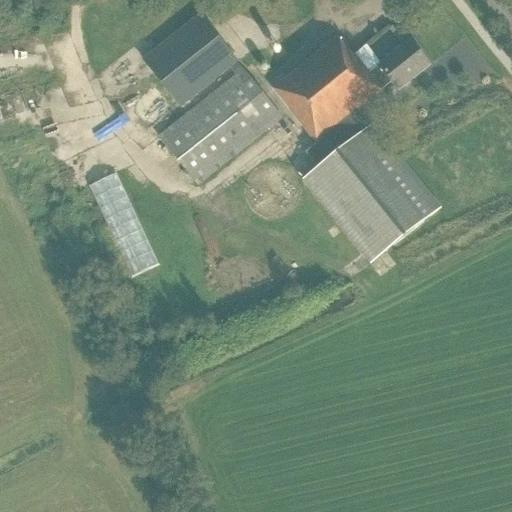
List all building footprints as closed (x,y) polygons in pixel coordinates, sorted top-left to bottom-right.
[(229,67),(235,75),(242,68),(199,14),(140,59),(177,107),(229,67)] [(38,35),(10,41),(12,50),(40,44),(38,35)] [(273,90),(318,144),(359,109),(381,90),(392,81),(398,88),(429,62),(409,39),(369,73),(354,55),(352,56),(336,38),(273,90)] [(243,68),(242,68),(235,75),(157,135),(196,186),(283,119),(243,68)] [(139,95),(156,110),(168,96),(151,81),(139,95)] [(21,103),(20,85),(4,86),(4,103),(21,103)] [(369,122),(359,109),(318,144),(307,153),(321,169),(307,181),(375,263),(442,206),(370,121),(369,122)] [(299,199),(300,190),(299,182),(295,174),(289,168),(281,164),(272,163),(264,164),(256,168),(250,174),(246,182),(245,190),(246,199),(250,206),(256,212),(264,216),(272,218),(281,216),(289,212),(295,206),(299,199)] [(163,254),(138,187),(111,197),(124,233),(133,229),(137,240),(129,243),(137,263),(163,254)]
